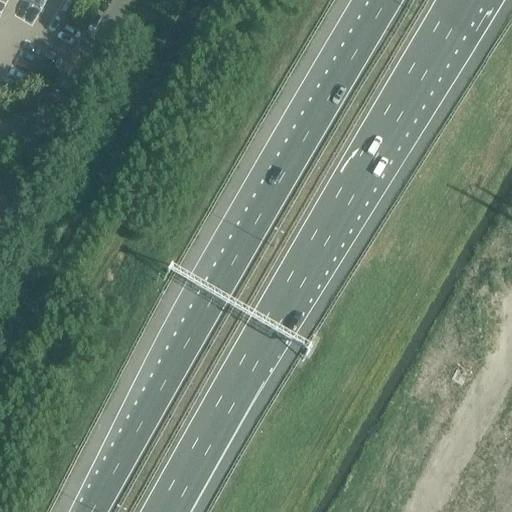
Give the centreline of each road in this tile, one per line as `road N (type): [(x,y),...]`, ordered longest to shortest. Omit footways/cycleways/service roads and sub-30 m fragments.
road 1 (motorway): [(388,0),(92,511)]
road 2 (motorway): [(165,511),(461,0)]
road 3 (unclassified): [(0,140),(26,143),(48,130),(125,0)]
road 4 (track): [(511,359),(427,511)]
